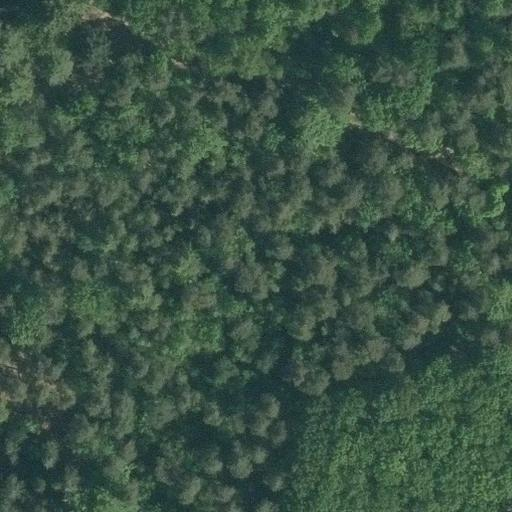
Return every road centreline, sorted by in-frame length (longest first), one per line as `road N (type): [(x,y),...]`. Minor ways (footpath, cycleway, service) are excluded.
road 1 (track): [(511,175),(188,40),(133,0)]
road 2 (track): [(0,96),(151,19)]
